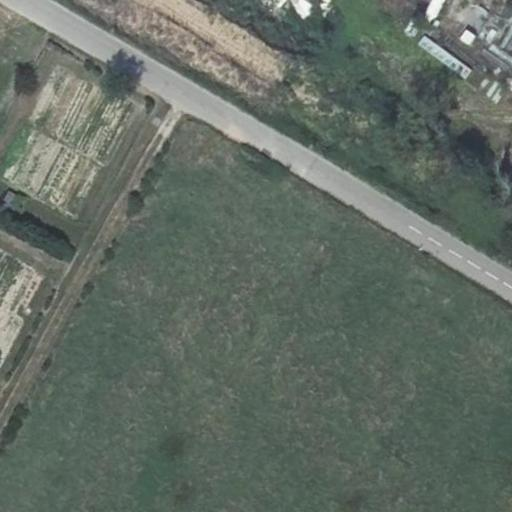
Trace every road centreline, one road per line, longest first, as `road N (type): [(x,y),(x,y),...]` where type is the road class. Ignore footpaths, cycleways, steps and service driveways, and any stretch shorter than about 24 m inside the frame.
road 1 (residential): [(511,288),(23,0)]
road 2 (track): [(190,96),(0,447)]
